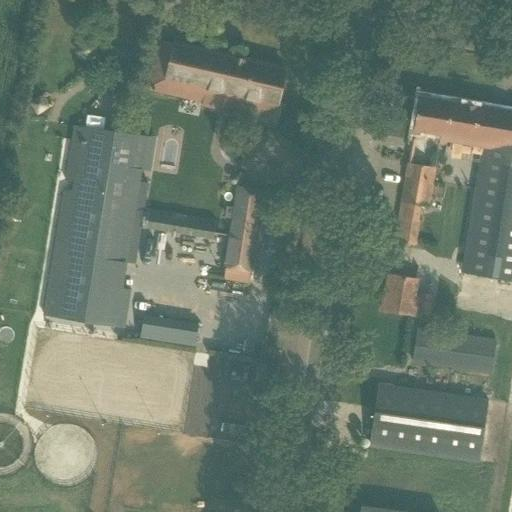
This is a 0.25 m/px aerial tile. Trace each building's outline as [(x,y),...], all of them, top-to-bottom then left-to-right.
[(152,59),(145,89),(180,97),(184,81),(205,86),(201,102),(229,108),(248,113),(272,118),(275,103),(277,103),(285,70),(157,40),(152,59)] [(461,273),(511,281),(511,111),(419,96),(414,130),(440,135),(439,144),(446,145),(447,141),(483,147),(461,273)] [(73,125),(42,316),(125,329),(131,290),(123,289),(127,262),(125,262),(139,182),(141,170),(147,136),(84,125),(83,127),(73,125)] [(292,128),(287,131),(293,141),(299,137),(292,128)] [(394,242),(414,245),(421,205),(429,207),(436,168),(408,163),(394,242)] [(224,279),(249,283),(263,191),(238,188),(224,279)] [(389,274),(382,310),(402,313),(413,315),(416,297),(413,296),(416,279),(408,278),(389,274)] [(421,292),(418,312),(429,314),(433,294),(421,292)] [(148,320),(145,336),(201,345),(203,329),(148,320)] [(413,362),(492,373),(497,341),(417,330),(413,362)] [(409,364),(406,386),(425,389),(428,366),(409,364)] [(370,446),(480,462),(488,400),(378,385),(370,446)]
